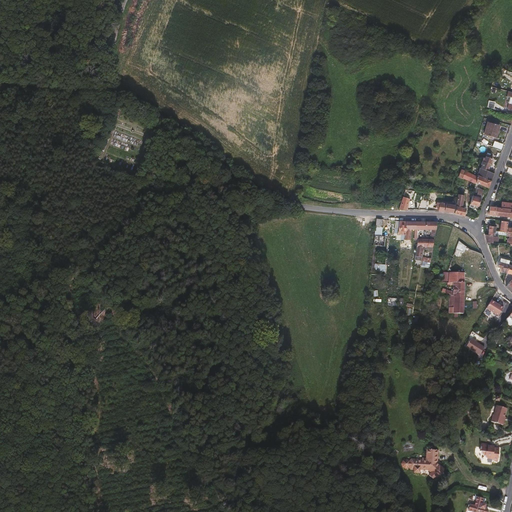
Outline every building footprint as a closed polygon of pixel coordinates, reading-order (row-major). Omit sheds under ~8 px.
[(497,110),(499,103),(492,101),(491,108),(497,110)] [(497,137),(501,127),(490,123),(486,134),(496,137),(497,137)] [(486,170),(491,158),(486,156),(485,158),(482,156),(479,167),(486,170)] [(492,175),(492,173),(486,170),(479,167),(477,175),(490,181),(492,175)] [(475,182),(477,175),(466,171),(463,178),(475,182)] [(489,187),(490,181),(477,175),(475,182),(474,187),(477,188),(478,183),(489,187)] [(477,208),(482,193),(487,195),(487,192),(477,188),(474,187),(470,207),(477,208)] [(406,208),(409,197),(403,195),(399,208),(406,208)] [(452,211),(454,203),(440,201),(439,208),(446,210),(452,211)] [(465,214),(467,206),(461,205),(456,204),(454,211),(465,214)] [(511,209),(504,209),(501,208),(500,216),(511,217),(511,209)] [(382,236),(384,220),(379,219),(376,245),(378,245),(386,246),(387,236),(382,236)] [(408,239),(410,223),(397,221),(396,234),(403,235),(402,239),(408,239)] [(437,239),(440,222),(419,223),(419,230),(420,230),(434,230),(434,235),(435,235),(434,239),(437,239)] [(413,237),(414,230),(418,230),(419,230),(419,223),(410,223),(408,239),(416,240),(416,237),(413,237)] [(499,244),(500,239),(497,238),(492,237),(489,236),(491,245),(499,244)] [(436,247),(437,239),(434,239),(426,240),(420,240),(419,248),(417,261),(423,262),(425,247),(432,247),(436,247)] [(470,253),(472,248),(462,240),(460,246),(470,253)] [(467,272),(468,257),(457,257),(452,272),(453,272),(467,272)] [(511,258),(509,258),(508,259),(503,258),(501,268),(504,268),(504,271),(511,273),(511,267),(511,258)] [(453,282),(453,272),(452,272),(445,272),(445,282),(453,282)] [(466,314),(467,290),(467,272),(453,272),(453,282),(455,282),(454,285),(456,285),(456,291),(456,295),(452,295),(452,307),(457,308),(457,313),(466,314)] [(501,318),(506,310),(493,303),(489,310),(501,318)] [(510,416),(511,407),(501,405),(499,417),(498,417),(497,422),(509,424),(510,419),(509,419),(510,416)] [(500,461),(502,448),(495,447),(492,446),(490,446),(491,445),(483,444),(482,451),(483,452),(487,456),(488,455),(490,458),(495,459),(496,460),(500,461)] [(430,448),(429,458),(423,458),(423,469),(431,469),(434,471),(432,473),(437,478),(439,476),(441,477),(448,467),(440,461),(441,450),(430,448)] [(486,511),(488,508),(484,507),(486,503),(482,502),(483,497),(477,496),(475,504),(470,503),(468,509),(478,511),(486,511)]
